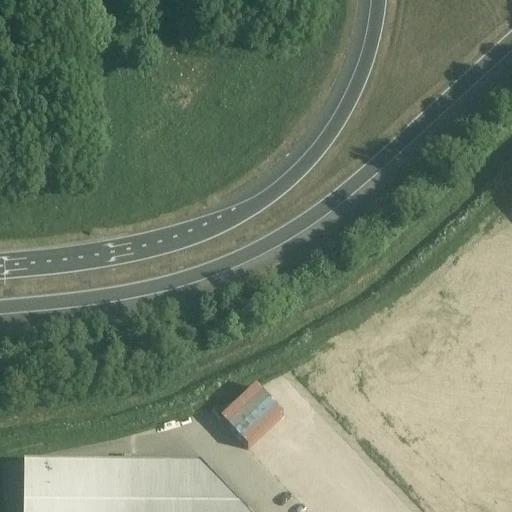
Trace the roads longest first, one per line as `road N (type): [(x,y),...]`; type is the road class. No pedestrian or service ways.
road 1 (motorway): [(0,308),(164,284),(263,246),(364,175),(511,42)]
road 2 (motorway): [(378,0),(366,59),(328,139),(260,202),(161,248),(0,272)]
